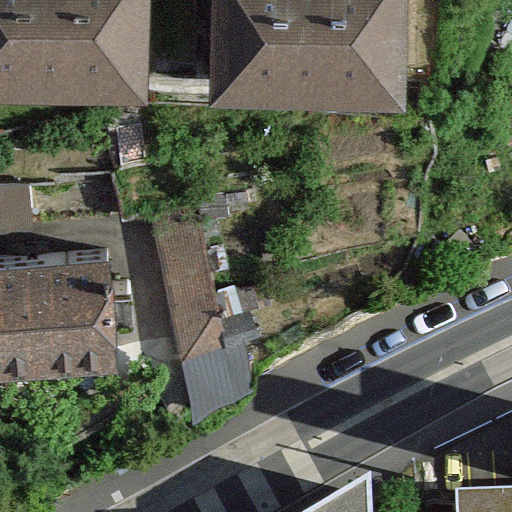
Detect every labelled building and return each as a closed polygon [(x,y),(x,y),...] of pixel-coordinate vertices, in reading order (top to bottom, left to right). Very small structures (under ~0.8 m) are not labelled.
[(0,0),(0,79),(146,83),(148,0),(0,0)] [(215,0),(212,79),(395,87),(398,0),(215,0)] [(0,361),(114,352),(110,304),(134,302),(132,268),(106,270),(102,230),(0,237),(0,361)] [(511,511),(511,486),(458,489),(458,511),(511,511)] [(372,511),(372,499),(349,511),(372,511)]
